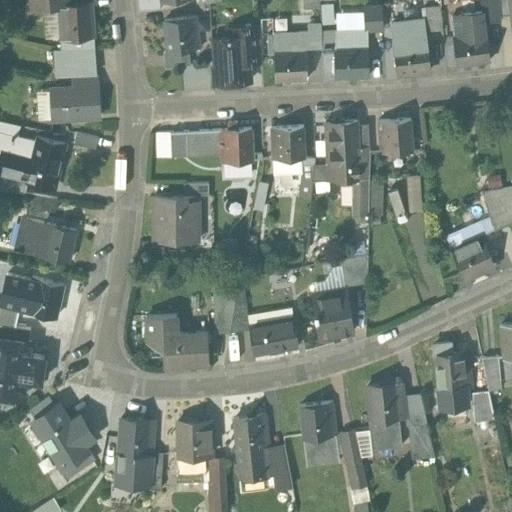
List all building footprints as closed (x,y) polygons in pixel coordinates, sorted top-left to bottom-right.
[(67,0),(29,0),(30,7),(57,4),(60,36),(92,33),(90,2),(67,4),(67,0)] [(302,0),(303,2),(318,1),(319,18),(334,17),(333,0),(302,0)] [(477,0),(479,11),(481,21),(496,19),(496,14),(494,0),(477,0)] [(508,0),(494,0),(496,14),(510,13),(508,0)] [(379,6),(361,7),(362,30),(363,30),(380,29),(379,6)] [(437,7),(418,9),(420,19),(421,19),(422,32),(439,30),(437,7)] [(479,11),(448,15),(454,64),(485,60),(481,21),(479,11)] [(196,14),(165,18),(168,48),(168,49),(188,47),(200,46),(196,14)] [(420,19),(389,23),(395,75),(427,71),(422,32),(421,19),(420,19)] [(259,24),(243,25),(244,35),(245,35),(246,49),(248,49),(248,61),(261,60),(259,24)] [(243,25),(230,26),(230,36),(210,38),(213,81),(249,79),(248,61),(248,49),(246,49),(245,35),(244,35),(243,25)] [(362,30),(320,32),(321,53),(334,52),(335,76),(365,75),(363,30),(362,30)] [(298,31),(267,32),(268,53),(274,53),(275,78),(306,77),(305,45),(299,45),(298,31)] [(188,47),(168,49),(168,48),(163,48),(165,66),(190,63),(188,47)] [(34,114),(43,115),(43,84),(34,84),(34,114)] [(99,86),(54,89),(56,119),(101,116),(99,86)] [(21,123),(0,118),(0,131),(18,135),(21,123)] [(406,118),(374,119),(375,134),(380,133),(380,149),(407,148),(406,118)] [(354,121),(321,123),(324,179),(356,177),(354,121)] [(300,124),(269,125),(271,172),(299,171),(302,170),(302,162),(300,124)] [(248,127),(217,129),(218,142),(222,141),(223,159),(250,157),(248,127)] [(201,129),(185,130),(186,154),(202,153),(201,129)] [(100,136),(78,130),(75,141),(97,147),(100,136)] [(31,140),(27,154),(4,148),(0,162),(0,166),(28,174),(28,175),(29,176),(55,182),(66,140),(38,133),(36,141),(31,140)] [(302,162),(302,170),(299,171),(299,178),(310,178),(311,162),(302,162)] [(28,174),(0,166),(0,184),(26,188),(29,176),(28,175),(28,174)] [(388,184),(389,207),(421,206),(419,170),(403,171),(404,183),(388,184)] [(209,194),(208,179),(182,180),(182,193),(197,192),(197,194),(209,194)] [(511,184),(499,188),(503,210),(508,222),(510,225),(511,224),(511,184)] [(499,188),(481,192),(492,229),(508,222),(503,210),(499,188)] [(60,193),(35,190),(32,202),(57,208),(60,193)] [(182,193),(154,193),(155,238),(197,237),(197,194),(197,192),(182,193)] [(77,226),(27,214),(19,245),(69,257),(77,226)] [(468,243),(452,250),(464,275),(492,263),(479,234),(467,239),(468,243)] [(364,253),(338,257),(342,283),(364,279),(364,253)] [(31,277),(8,272),(1,298),(20,303),(57,312),(65,281),(32,273),(31,277)] [(236,293),(230,327),(249,324),(249,319),(243,285),(237,286),(236,293)] [(343,288),(313,294),(315,308),(314,308),(314,313),(316,313),(319,332),(350,327),(343,288)] [(236,293),(212,295),(214,328),(230,327),(236,293)] [(1,298),(0,297),(0,318),(16,320),(20,303),(1,298)] [(176,309),(149,311),(151,348),(165,347),(165,356),(209,354),(208,327),(177,328),(176,309)] [(291,312),(249,319),(249,324),(253,347),(296,340),(291,312)] [(32,324),(0,319),(0,331),(30,335),(32,324)] [(511,319),(499,321),(504,372),(511,371),(511,319)] [(30,335),(0,331),(0,393),(14,396),(26,386),(28,373),(42,375),(45,350),(31,349),(32,336),(30,335)] [(466,345),(434,347),(438,398),(465,396),(464,368),(468,368),(466,345)] [(496,351),(480,351),(487,383),(499,380),(496,351)] [(381,376),(367,377),(371,410),(367,410),(370,439),(394,437),(391,408),(398,407),(396,389),(400,388),(398,371),(381,372),(381,376)] [(487,383),(471,385),(473,412),(493,410),(487,383)] [(331,393),(300,396),(304,428),(330,425),(328,406),(332,406),(331,393)] [(64,456),(87,441),(83,435),(93,428),(81,409),(70,416),(58,397),(35,412),(45,427),(42,429),(51,443),(54,441),(64,456)] [(265,406),(234,410),(241,467),(266,464),(263,439),(269,438),(265,406)] [(155,413),(121,410),(116,471),(150,474),(152,442),(153,442),(155,413)] [(210,412),(179,413),(180,444),(206,444),(206,426),(210,426),(210,412)] [(367,486),(354,418),(340,420),(353,488),(367,486)] [(368,438),(365,418),(356,420),(358,439),(368,438)] [(269,438),(263,439),(266,464),(275,463),(277,476),(293,474),(286,436),(269,438)] [(93,451),(87,441),(64,456),(60,458),(67,469),(93,451)] [(163,443),(153,442),(152,442),(150,474),(150,478),(161,479),(163,443)] [(227,498),(225,444),(203,445),(205,499),(227,498)]
